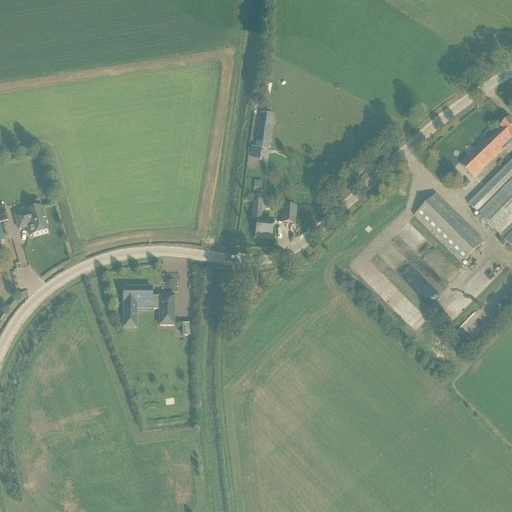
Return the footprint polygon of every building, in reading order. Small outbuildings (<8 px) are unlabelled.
[(256,149),(268,150),(272,117),(260,116),(256,149)] [(461,167),(473,179),(502,151),(502,150),(511,140),(511,123),(509,120),(500,128),(501,129),(461,167)] [(511,161),(468,205),(511,248),(511,161)] [(457,171),(453,175),(462,183),(466,179),(457,171)] [(470,184),(466,180),(461,185),(465,189),(470,184)] [(414,217),(463,265),(484,244),(435,196),(414,217)] [(46,223),(42,208),(41,209),(39,202),(29,204),(31,211),(23,214),(15,217),(18,231),(27,228),(30,237),(33,236),(46,233),(44,223),(46,223)] [(256,222),(254,237),(271,238),(273,223),(260,222),(262,202),(253,202),(251,222),(256,222)] [(281,224),(294,225),(296,208),(282,207),(281,224)] [(123,289),(123,304),(123,329),(135,329),(135,311),(153,311),(159,311),(159,327),(173,327),(173,297),(159,297),(159,298),(151,298),(151,289),(123,289)]
